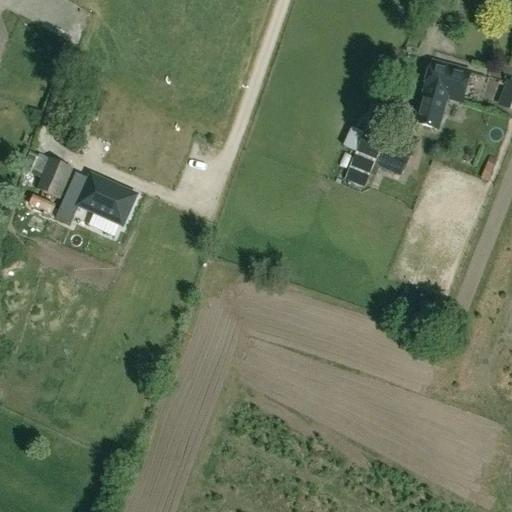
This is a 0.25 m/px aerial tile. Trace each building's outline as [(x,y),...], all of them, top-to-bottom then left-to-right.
[(438,132),(448,101),(461,105),(470,71),(431,62),(412,124),(438,132)] [(511,83),(509,82),(500,105),(511,109),(511,83)] [(364,189),(383,142),(364,134),(345,181),(364,189)] [(376,169),(400,178),(411,153),(403,150),(407,141),(396,137),(393,145),(387,143),(376,169)] [(59,202),(72,171),(47,161),(34,191),(59,202)] [(81,199),(67,193),(55,219),(70,226),(78,208),(123,228),(136,197),(90,177),(89,180),(81,199)] [(55,207),(33,197),(29,206),(52,215),(55,207)]
